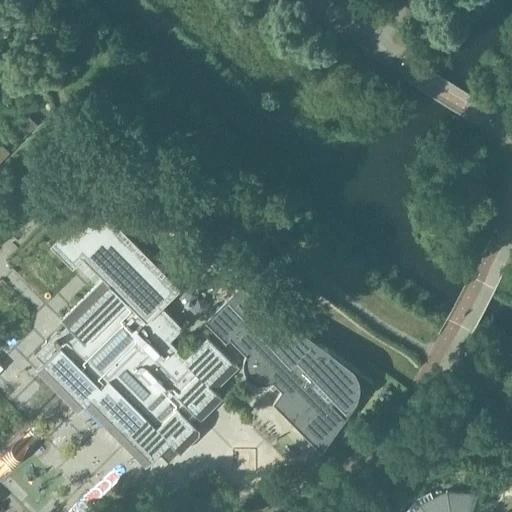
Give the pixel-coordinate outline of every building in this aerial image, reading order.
[(20,121),(30,131),(37,124),(27,114),(20,121)] [(3,145),(0,148),(0,152),(5,158),(10,152),(3,145)] [(86,405),(146,466),(160,452),(168,461),(179,451),(180,453),(199,435),(199,428),(188,417),(194,412),(201,419),(222,397),(215,389),(238,366),(208,335),(186,357),(170,341),(183,328),(158,303),(137,325),(126,314),(132,307),(127,302),(128,302),(104,278),(62,320),(78,336),(73,341),(64,333),(57,333),(35,354),(44,362),(37,369),(79,411),(86,405)] [(244,368),(245,372),(247,375),(249,378),(252,381),(256,382),(259,384),(263,384),(270,383),(273,381),(282,391),(273,403),(322,452),(373,381),(328,349),(325,347),(321,346),(317,346),(314,346),(310,347),(306,349),(295,341),(303,331),(241,285),(205,321),(226,342),(230,338),(246,354),(245,357),(244,360),(243,364),(244,368)] [(471,511),(478,495),(447,492),(433,498),(430,492),(415,499),(406,511),(471,511)]
